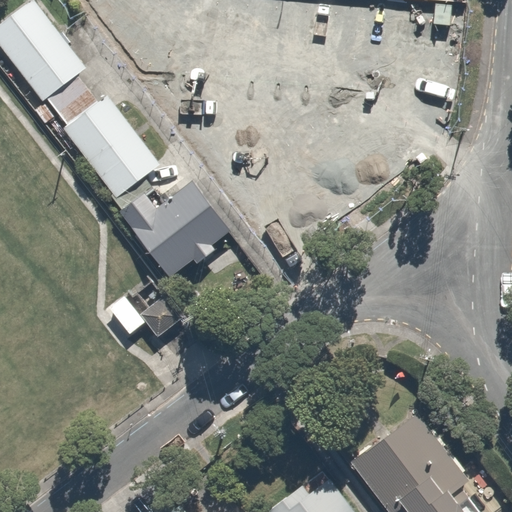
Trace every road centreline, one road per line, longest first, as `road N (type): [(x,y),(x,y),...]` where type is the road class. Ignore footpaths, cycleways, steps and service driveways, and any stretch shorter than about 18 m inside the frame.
road 1 (residential): [(56,511),(326,309),(494,247)]
road 2 (residential): [(511,54),(494,247)]
road 3 (residential): [(494,247),(492,309),(511,396)]
